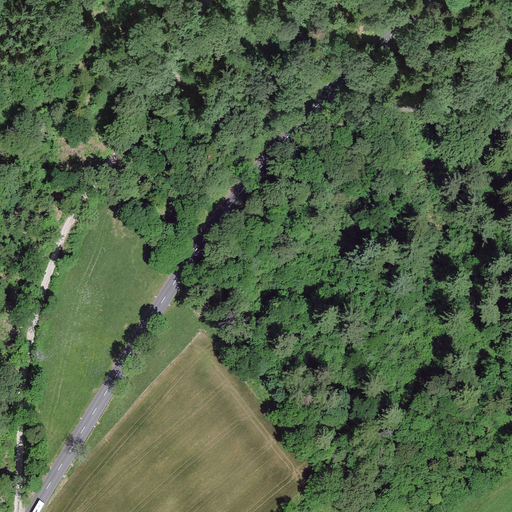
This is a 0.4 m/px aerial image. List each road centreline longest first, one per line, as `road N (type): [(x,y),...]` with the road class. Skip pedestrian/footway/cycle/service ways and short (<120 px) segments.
road 1 (tertiary): [(26,511),(202,241),(322,99)]
road 2 (track): [(17,511),(16,425),(37,306),(83,193),(167,69)]
road 3 (unclassified): [(322,99),(449,111),(511,131)]
road 4 (track): [(167,69),(322,99)]
road 5 (tertiary): [(322,99),(430,0)]
road 6 (track): [(39,40),(167,69)]
